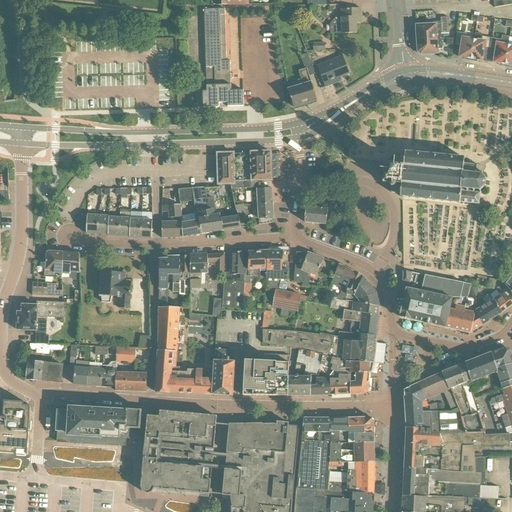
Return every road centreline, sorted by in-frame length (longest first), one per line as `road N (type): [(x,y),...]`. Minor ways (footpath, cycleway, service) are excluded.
road 1 (residential): [(392,333),(393,402),(40,394)]
road 2 (tertiary): [(23,144),(298,138)]
road 3 (tertiary): [(295,125),(196,133),(23,128)]
road 4 (residential): [(69,237),(154,246),(297,238)]
road 5 (residential): [(23,159),(22,247),(2,312),(0,353)]
road 6 (residential): [(297,238),(371,270),(386,290),(392,333)]
road 7 (residential): [(392,333),(472,348),(511,321)]
road 8 (tertiary): [(404,71),(295,125)]
road 9 (tertiary): [(298,138),(405,81)]
